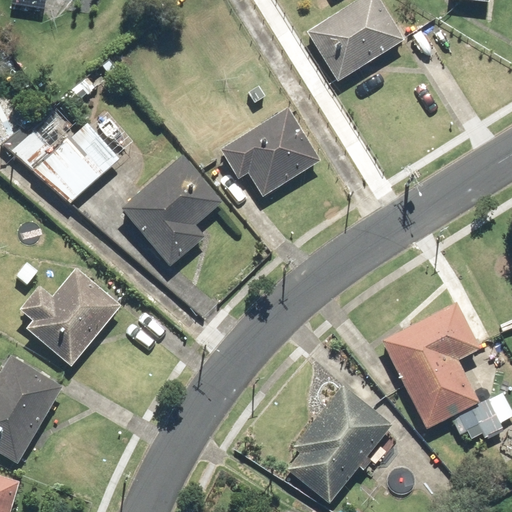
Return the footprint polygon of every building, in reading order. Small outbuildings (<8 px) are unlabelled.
[(401,46),(371,0),(357,0),(303,35),(336,88),(401,46)] [(447,0),(447,5),(485,8),(485,0),(447,0)] [(243,177),(258,201),(317,164),(283,110),(215,152),(234,183),(243,177)] [(54,113),(30,135),(48,154),(72,132),(54,113)] [(30,135),(10,154),(65,212),(116,164),(82,128),(51,157),(48,154),(30,135)] [(219,210),(177,160),(116,211),(166,271),(203,240),(195,230),(219,210)] [(27,326),(21,334),(66,372),(117,313),(72,274),(47,303),(33,292),(13,315),(27,326)] [(476,351),(453,306),(376,345),(421,433),(474,406),(452,364),(476,351)] [(0,371),(0,460),(13,469),(58,393),(6,362),(0,371)] [(353,470),(357,473),(364,464),(378,475),(404,443),(335,388),(286,450),(294,457),(281,473),(323,507),(353,470)] [(0,511),(5,511),(12,486),(0,483),(0,511)]
